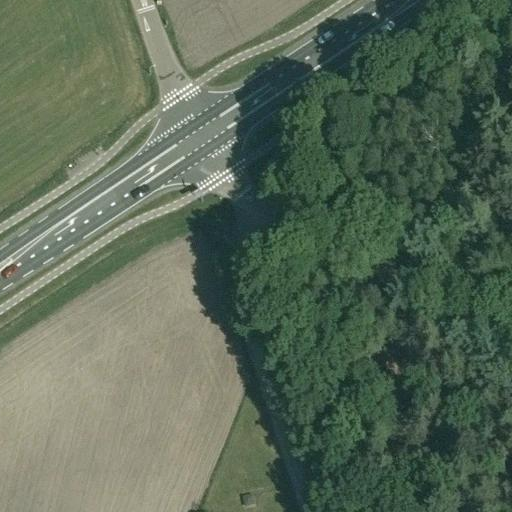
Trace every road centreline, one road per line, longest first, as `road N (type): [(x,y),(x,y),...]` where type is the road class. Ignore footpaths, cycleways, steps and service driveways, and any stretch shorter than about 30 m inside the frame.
road 1 (tertiary): [(511,349),(250,205),(203,142)]
road 2 (track): [(311,511),(245,303),(250,205)]
road 3 (primary): [(203,142),(416,0)]
road 4 (primary): [(0,277),(203,142)]
road 5 (tertiary): [(203,142),(178,100),(144,0)]
